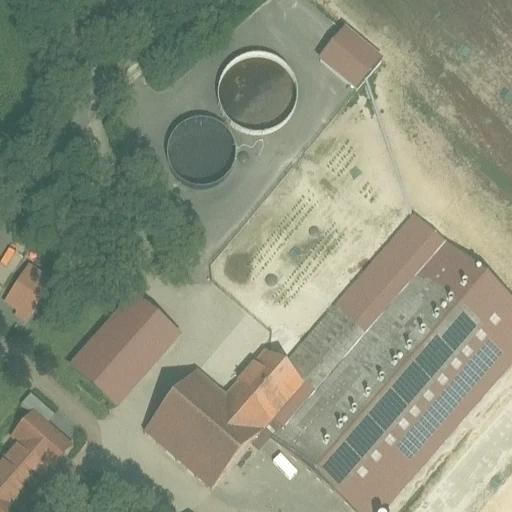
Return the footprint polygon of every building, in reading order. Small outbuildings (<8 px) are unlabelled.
[(344,29),(316,60),(349,89),(377,58),(344,29)] [(279,120),(285,111),(289,100),(289,89),(284,79),(278,71),(270,66),(260,64),(250,64),(241,68),(233,74),(227,82),(225,92),(225,103),(230,113),(237,121),(247,127),(258,128),(269,126),(279,120)] [(220,181),(227,172),(230,161),(230,150),(226,140),(219,132),(211,127),(201,125),(191,125),(182,129),(174,135),(169,143),(166,153),(167,164),(171,174),(178,182),(188,188),(200,189),(210,187),(220,181)] [(392,511),(511,371),(511,307),(414,218),(289,368),(313,389),(276,431),(364,511),(392,511)] [(91,261),(79,278),(99,293),(111,276),(91,261)] [(35,267),(8,306),(32,322),(59,284),(35,267)] [(187,345),(145,306),(81,375),(124,411),(187,345)] [(289,368),(269,350),(221,404),(196,383),(149,436),(218,496),(276,431),(313,389),(289,368)] [(0,511),(38,511),(84,465),(36,418),(0,460),(0,511)]
